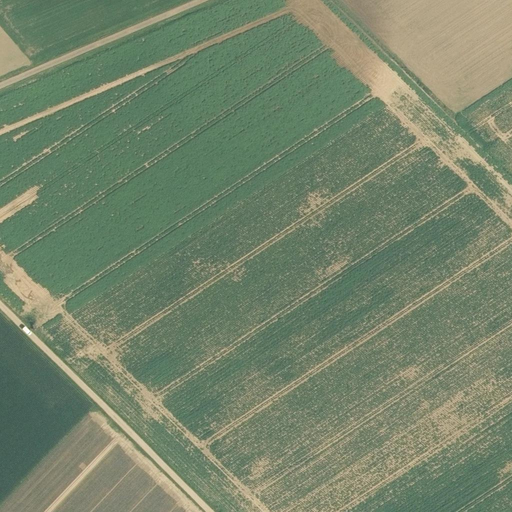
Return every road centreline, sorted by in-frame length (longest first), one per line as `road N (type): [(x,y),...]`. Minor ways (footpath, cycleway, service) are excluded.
road 1 (track): [(207,511),(0,304)]
road 2 (unclassified): [(0,89),(214,0)]
